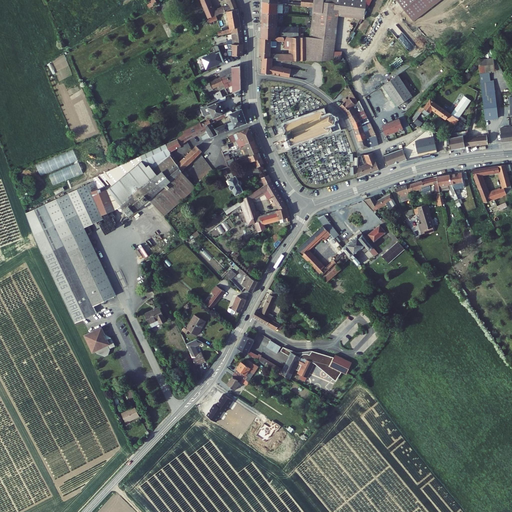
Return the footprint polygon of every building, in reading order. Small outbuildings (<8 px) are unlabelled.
[(237,8),(234,0),(227,0),(229,5),(214,10),(209,0),(201,0),(208,18),(216,15),(227,11),(237,8)] [(313,0),(313,6),(312,11),(321,12),(322,1),(322,0),(313,0)] [(360,0),(334,0),(334,3),(333,14),(359,16),(360,0)] [(397,0),(404,8),(413,0),(397,0)] [(414,21),(440,0),(413,0),(404,8),(414,21)] [(321,12),(312,11),(310,27),(313,27),(313,31),(330,33),(333,14),(334,3),(328,2),(322,1),(321,12)] [(240,26),(237,8),(227,11),(229,25),(220,28),(221,31),(240,26)] [(261,13),(261,26),(277,26),(277,13),(261,13)] [(216,15),(207,19),(209,23),(218,19),(216,15)] [(261,26),(260,37),(284,37),(292,36),(299,36),(299,26),(277,26),(261,26)] [(330,33),(313,31),(312,36),(330,43),(330,33)] [(242,43),(241,32),(231,34),(232,41),(224,41),(224,44),(231,44),(242,43)] [(306,36),(299,36),(292,36),(292,48),(292,53),(278,53),(278,54),(272,57),(272,60),(307,60),(306,36)] [(292,36),(284,37),(284,41),(284,48),(292,48),(292,36)] [(328,61),(330,43),(312,36),(309,36),(306,36),(307,60),(328,61)] [(260,37),(259,57),(261,57),(270,57),(271,41),(284,41),(284,37),(260,37)] [(218,59),(222,57),(217,45),(214,45),(212,46),(216,54),(209,56),(202,58),(205,64),(203,64),(205,70),(211,67),(211,68),(216,66),(216,65),(220,63),(218,59)] [(272,65),(272,60),(272,57),(270,57),(261,57),(261,72),(278,75),(303,80),(310,84),(313,72),(286,66),(272,65)] [(232,80),(232,92),(233,92),(235,91),(240,89),(240,65),(232,67),(232,72),(232,80)] [(488,65),(478,65),(484,118),(497,117),(493,80),(490,80),(488,65)] [(232,72),(232,67),(219,73),(218,74),(220,77),(223,84),(232,80),(232,72)] [(220,77),(218,74),(207,78),(209,81),(212,88),(223,84),(220,77)] [(396,75),(380,86),(393,108),(409,98),(396,75)] [(213,93),(216,100),(218,99),(222,97),(219,90),(213,93)] [(346,100),(345,101),(351,108),(357,102),(352,93),(348,97),(349,98),(347,99),(345,98),(344,99),(346,100)] [(460,114),(471,100),(464,94),(451,113),(458,118),(461,120),(464,122),(466,119),(460,114)] [(430,98),(422,110),(427,114),(432,108),(455,124),(458,118),(451,113),(430,98)] [(211,117),(213,121),(225,115),(224,112),(219,102),(218,99),(216,100),(206,104),(210,114),(211,117)] [(342,104),(339,106),(345,112),(351,108),(345,101),(346,100),(344,99),(341,102),(342,104)] [(351,108),(345,112),(348,117),(360,111),(357,102),(351,108)] [(206,104),(199,107),(202,115),(205,116),(210,114),(206,104)] [(236,110),(232,112),(228,114),(231,120),(222,124),(225,131),(245,123),(240,108),(236,110)] [(414,119),(413,121),(419,126),(423,121),(417,117),(422,110),(418,108),(412,118),(414,119)] [(320,110),(283,124),(285,129),(284,130),(284,132),(286,132),(287,136),(286,137),(287,139),(289,139),(291,143),(322,132),(323,134),(335,129),(332,122),(334,119),(332,115),(328,114),(325,115),(323,111),(320,110)] [(362,110),(360,111),(348,117),(352,123),(365,116),(362,110)] [(352,123),(354,128),(368,122),(365,116),(352,123)] [(401,128),(398,119),(389,122),(393,132),(401,128)] [(215,128),(211,122),(209,123),(202,126),(207,133),(215,128)] [(371,128),(368,122),(354,128),(356,134),(371,128)] [(380,126),(384,135),(393,132),(389,122),(380,126)] [(218,133),(225,131),(222,124),(215,128),(207,133),(210,138),(218,133)] [(511,125),(501,127),(502,141),(511,139),(511,125)] [(198,128),(138,155),(145,169),(160,187),(178,172),(200,151),(195,146),(177,163),(173,165),(166,150),(179,144),(178,143),(198,133),(202,140),(210,138),(207,133),(202,126),(198,128)] [(475,135),(467,136),(468,145),(488,142),(487,134),(484,134),(483,129),(481,130),(481,127),(474,128),(475,135)] [(248,128),(235,133),(238,138),(243,137),(243,138),(238,141),(241,148),(247,146),(245,143),(253,140),(248,128)] [(371,128),(356,134),(358,140),(374,135),(371,128)] [(463,134),(457,135),(459,147),(465,146),(463,137),(466,137),(463,134)] [(378,144),(374,135),(358,140),(360,147),(363,149),(378,144)] [(449,137),(450,148),(459,147),(457,135),(449,137)] [(258,152),(253,140),(245,143),(247,146),(249,152),(245,154),(245,155),(246,157),(247,156),(258,152)] [(409,142),(403,147),(407,158),(414,156),(412,150),(409,142)] [(403,147),(382,154),(386,165),(407,158),(403,147)] [(260,157),(258,152),(247,156),(250,161),(253,160),(260,157)] [(361,154),(357,155),(356,176),(378,169),(372,152),(364,154),(367,162),(361,164),(361,154)] [(230,154),(230,153),(222,156),(225,162),(232,159),(233,160),(235,160),(232,154),(230,154)] [(138,155),(115,166),(123,185),(133,208),(146,200),(151,196),(160,187),(145,169),(138,155)] [(262,163),(260,157),(253,160),(256,166),(262,163)] [(53,185),(83,174),(79,163),(49,174),(53,185)] [(505,164),(471,169),(484,202),(511,192),(505,164)] [(231,189),(234,194),(242,191),(234,174),(233,175),(231,171),(226,173),(228,177),(226,178),(229,184),(228,186),(229,189),(231,189)] [(461,171),(449,174),(451,186),(456,195),(458,194),(459,193),(457,187),(464,186),(462,178),(461,171)] [(193,189),(178,172),(160,187),(151,196),(146,200),(150,205),(153,202),(162,215),(193,189)] [(449,174),(437,176),(439,190),(448,188),(452,197),(456,195),(451,186),(449,174)] [(261,178),(263,185),(270,181),(269,181),(267,175),(261,178)] [(411,183),(410,183),(412,188),(418,186),(419,189),(422,188),(423,194),(430,193),(429,189),(434,188),(433,183),(434,183),(432,177),(423,179),(411,183)] [(263,185),(228,208),(230,211),(240,204),(246,222),(253,220),(253,217),(258,215),(256,212),(256,210),(254,210),(251,199),(263,192),(266,197),(269,195),(278,209),(285,207),(270,181),(263,185)] [(406,184),(395,187),(401,199),(410,197),(409,193),(406,184)] [(121,213),(133,208),(123,185),(95,196),(91,188),(25,215),(34,240),(47,231),(83,227),(103,219),(101,215),(119,207),(121,213)] [(24,214),(25,215),(91,188),(91,186),(24,214)] [(373,194),(363,199),(372,209),(385,202),(388,207),(395,203),(389,192),(376,199),(373,194)] [(160,217),(162,215),(153,202),(150,205),(160,217)] [(425,203),(415,207),(417,213),(420,212),(424,223),(426,230),(434,227),(425,203)] [(288,220),(285,207),(278,209),(275,210),(276,212),(258,217),(259,218),(260,223),(261,223),(284,217),(285,221),(288,220)] [(326,213),(316,217),(322,223),(333,237),(338,233),(325,216),(327,215),(326,213)] [(259,218),(253,220),(257,234),(264,232),(261,223),(260,223),(259,218)] [(216,227),(221,234),(225,231),(226,231),(233,227),(229,219),(216,227)] [(335,239),(333,237),(322,223),(312,232),(318,239),(321,236),(325,240),(329,236),(333,241),(335,239)] [(368,234),(365,236),(369,241),(372,239),(374,241),(386,231),(380,223),(367,233),(368,234)] [(424,223),(420,224),(424,235),(435,231),(434,227),(426,230),(424,223)] [(93,308),(114,298),(83,227),(47,231),(34,240),(42,256),(73,326),(96,316),(93,308)] [(283,227),(277,234),(282,238),(288,230),(283,227)] [(464,240),(473,238),(470,228),(461,230),(464,240)] [(342,247),(345,251),(350,256),(365,244),(368,248),(374,256),(378,252),(369,241),(365,236),(361,230),(346,243),(342,247)] [(275,232),(270,238),(274,248),(282,238),(277,234),(275,232)] [(307,248),(318,239),(312,232),(295,247),(312,265),(319,273),(319,274),(324,280),(340,266),(339,265),(335,260),(326,267),(324,265),(322,266),(307,248)] [(338,233),(333,237),(335,239),(342,247),(346,243),(338,233)] [(399,240),(383,255),(389,261),(405,247),(399,240)] [(365,244),(350,256),(357,264),(359,263),(360,261),(357,257),(368,248),(365,244)] [(337,258),(335,260),(339,265),(350,256),(345,251),(342,254),(340,252),(335,256),(337,258)] [(312,265),(309,268),(316,276),(319,274),(319,273),(312,265)] [(229,268),(223,273),(228,278),(233,272),(229,268)] [(239,268),(237,271),(243,276),(238,282),(241,284),(241,285),(250,292),(256,280),(248,276),(239,268)] [(312,284),(299,296),(311,311),(325,299),(312,284)] [(209,291),(213,294),(218,288),(214,285),(209,291)] [(213,294),(205,303),(210,307),(216,299),(218,301),(223,295),(221,293),(223,291),(218,288),(213,294)] [(268,294),(260,312),(265,314),(265,315),(273,319),(275,317),(271,315),(272,314),(267,312),(274,297),(269,294),(268,294)] [(235,311),(238,312),(244,299),(235,295),(230,308),(228,308),(227,311),(227,312),(232,315),(234,314),(235,311)] [(280,324),(254,309),(251,315),(277,330),(280,324)] [(158,310),(143,317),(148,327),(156,323),(158,327),(165,324),(158,310)] [(183,326),(181,329),(187,332),(188,330),(195,334),(204,320),(193,313),(185,327),(183,326)] [(85,344),(102,334),(101,331),(83,339),(85,344)] [(242,333),(235,347),(256,359),(259,355),(260,353),(257,351),(256,354),(247,349),(252,338),(242,333)] [(109,353),(112,352),(106,339),(104,338),(102,334),(85,344),(91,356),(103,361),(108,359),(110,354),(109,353)] [(112,352),(115,351),(111,342),(106,339),(112,352)] [(193,346),(201,342),(196,339),(185,343),(195,365),(204,360),(200,352),(197,353),(193,346)] [(279,368),(277,371),(286,376),(291,367),(294,362),(297,357),(298,355),(297,355),(284,347),(281,351),(286,354),(279,368)] [(299,353),(297,355),(298,355),(297,357),(294,362),(291,367),(295,369),(294,372),(303,377),(311,363),(310,362),(312,361),(336,376),(338,372),(343,375),(349,363),(332,355),(331,358),(309,350),(307,353),(304,352),(302,352),(299,353)] [(259,355),(256,359),(277,371),(279,368),(259,355)] [(239,361),(234,368),(242,375),(246,369),(251,372),(256,365),(246,359),(243,363),(239,361)] [(333,382),(336,376),(312,361),(310,362),(311,363),(333,382)] [(234,368),(232,370),(241,376),(242,375),(234,368)] [(241,376),(232,370),(231,372),(232,373),(226,382),(233,388),(241,376)] [(129,390),(123,392),(127,401),(133,398),(129,390)] [(133,409),(119,416),(123,424),(137,418),(133,409)]
